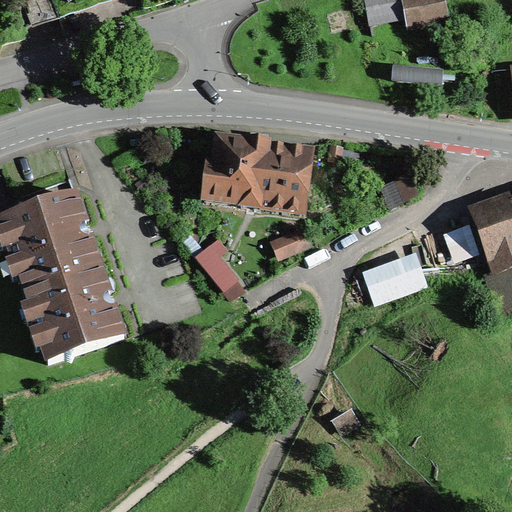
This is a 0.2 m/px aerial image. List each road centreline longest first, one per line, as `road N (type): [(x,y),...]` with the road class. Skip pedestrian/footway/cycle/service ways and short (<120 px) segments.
road 1 (track): [(318,268),(325,330),(315,357),(221,422),(118,511)]
road 2 (tertiary): [(462,136),(215,101)]
road 3 (tertiary): [(215,101),(116,107),(0,138)]
road 4 (residential): [(462,136),(438,189),(318,268)]
road 5 (residential): [(0,73),(189,18)]
road 6 (track): [(309,363),(283,441),(238,511)]
road 7 (unknown): [(327,262),(184,329)]
